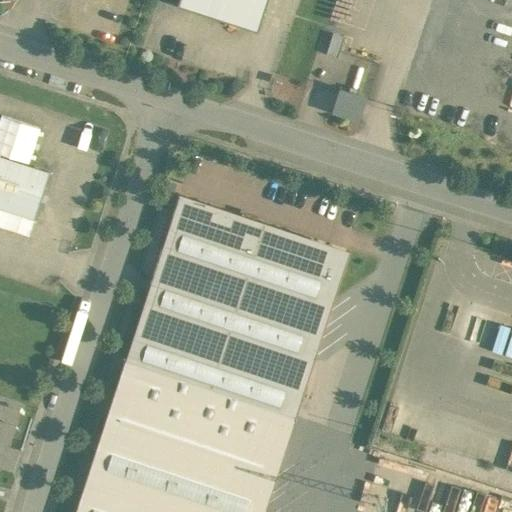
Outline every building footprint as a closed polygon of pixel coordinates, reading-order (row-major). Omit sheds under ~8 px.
[(265,0),(180,0),(180,2),(225,16),(243,22),(250,18),(259,21),(262,12),(265,0)] [(344,36),(333,33),(327,54),(337,57),(344,36)] [(361,116),(366,90),(339,85),(333,111),(361,116)] [(50,172),(0,155),(0,206),(35,218),(50,172)] [(346,249),(179,196),(128,361),(291,414),(346,249)] [(258,511),(291,414),(128,361),(77,511),(258,511)]
